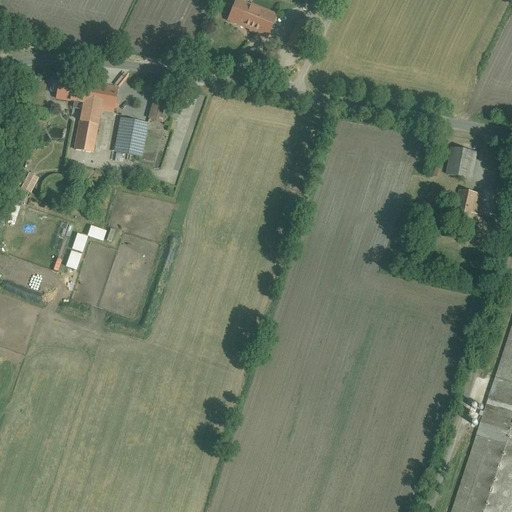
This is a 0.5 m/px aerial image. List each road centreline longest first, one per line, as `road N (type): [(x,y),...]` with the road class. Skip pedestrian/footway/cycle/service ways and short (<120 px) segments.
road 1 (unclassified): [(0,66),(65,57),(511,137)]
road 2 (track): [(430,511),(511,268)]
